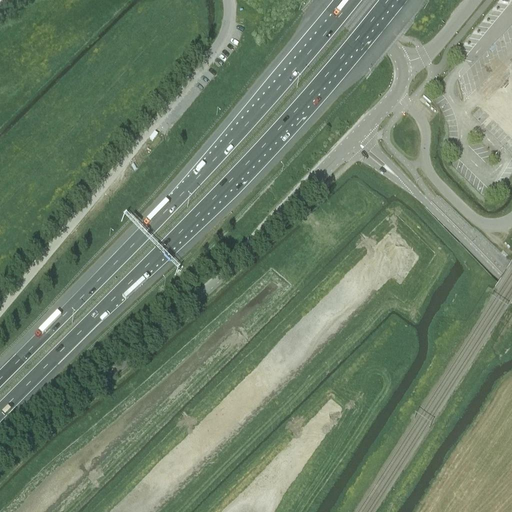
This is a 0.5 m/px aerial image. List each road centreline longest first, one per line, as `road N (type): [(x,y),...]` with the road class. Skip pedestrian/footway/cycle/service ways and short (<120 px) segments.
road 1 (motorway): [(0,411),(190,221),(389,0)]
road 2 (motorway): [(351,0),(180,196),(0,378)]
road 3 (unclassified): [(0,463),(239,259),(345,146)]
road 4 (unclassified): [(0,307),(215,50),(229,0)]
road 5 (unclassified): [(394,94),(424,125),(423,160),(446,192),(484,223),(511,217)]
road 6 (tertiary): [(409,186),(511,289)]
